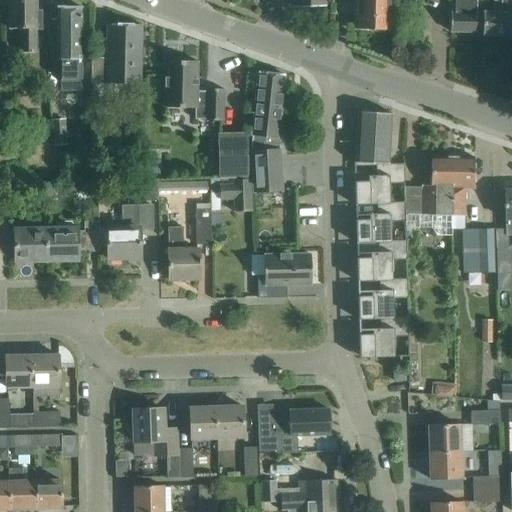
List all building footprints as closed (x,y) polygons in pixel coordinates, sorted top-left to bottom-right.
[(37,28),(41,28),(41,12),(36,12),(36,0),(9,0),(10,14),(10,29),(19,28),(19,52),(37,52),(37,28)] [(357,18),(357,29),(390,30),(390,0),(355,0),(355,18),(357,18)] [(495,0),(450,0),(450,31),(482,32),(482,35),(511,35),(511,11),(493,11),(493,0),(496,0),(495,0)] [(58,59),(64,59),(64,81),(88,81),(88,58),(82,58),(81,27),(81,7),(57,7),(57,27),(58,59)] [(141,84),(141,45),(142,25),(108,24),(107,59),(92,59),(92,84),(141,84)] [(197,61),(165,61),(164,107),(195,108),(195,119),(206,119),(206,121),(223,121),(224,89),(206,89),(206,92),(197,92),(197,61)] [(251,145),(254,192),(282,190),(280,150),(278,150),(278,146),(278,137),(278,132),(285,75),(259,72),(251,145)] [(389,164),(392,114),(358,112),(355,161),(354,161),(354,162),(389,164)] [(65,145),(65,122),(54,123),(55,146),(65,145)] [(218,134),(219,178),(248,178),(247,134),(218,134)] [(405,202),(406,222),(406,238),(415,238),(419,229),(432,229),(436,236),(453,236),(453,215),(453,157),(431,157),(431,185),(422,185),(422,187),(405,187),(405,202)] [(453,157),(453,215),(465,215),(465,188),(474,188),(475,157),(453,157)] [(354,162),(355,167),(356,167),(356,163),(376,165),(377,176),(368,176),(368,181),(355,182),(355,205),(377,205),(377,204),(390,203),(390,184),(405,183),(404,167),(389,167),(389,164),(354,162)] [(253,210),(252,178),(235,179),(235,183),(221,184),(222,198),(236,198),(237,211),(253,210)] [(158,183),(143,183),(143,203),(159,203),(158,183)] [(377,204),(377,205),(378,214),(369,214),(369,220),(356,220),(356,243),(378,243),(378,242),(391,242),(391,241),(391,222),(406,222),(405,202),(390,203),(377,204)] [(152,206),(143,206),(122,207),(122,229),(107,229),(108,259),(140,258),(139,229),(153,228),(152,206)] [(210,245),(209,212),(197,212),(197,245),(210,245)] [(45,230),(46,260),(78,259),(78,252),(99,251),(99,222),(84,222),(84,232),(77,232),(77,229),(45,230)] [(46,260),(45,230),(14,231),(14,234),(7,234),(7,224),(0,223),(0,253),(15,254),(15,261),(46,260)] [(168,228),(169,260),(169,280),(200,280),(199,249),(183,249),(183,227),(168,228)] [(491,229),(463,229),(464,273),(492,273),(491,229)] [(378,242),(378,243),(379,252),(370,253),(370,258),(357,258),(357,282),(379,281),(379,280),(392,280),(392,279),(392,260),(407,260),(406,241),(391,241),(391,242),(378,242)] [(511,265),(511,247),(497,248),(498,291),(510,290),(510,274),(511,273),(511,265)] [(258,275),(258,298),(287,298),(287,285),(311,284),(311,254),(264,255),(264,275),(258,275)] [(379,280),(379,281),(380,291),(371,291),(371,296),(358,297),(359,320),(381,319),(381,318),(393,318),(393,299),(408,298),(407,279),(392,279),(392,280),(379,280)] [(213,297),(213,280),(200,280),(200,297),(213,297)] [(381,318),(381,319),(381,329),(372,329),(373,334),(359,335),(360,352),(363,358),(410,357),(410,355),(395,356),(394,337),(409,336),(408,317),(393,318),(381,318)] [(482,320),(482,342),(492,343),(492,320),(482,320)] [(58,355),(32,356),(33,387),(33,397),(59,396),(58,355)] [(33,387),(32,356),(5,356),(6,387),(33,387)] [(394,381),(406,381),(405,369),(394,369),(394,381)] [(454,398),(455,387),(433,386),(432,397),(454,398)] [(9,399),(0,399),(0,428),(10,428),(9,399)] [(499,401),(487,400),(487,411),(499,411),(499,401)] [(216,407),(217,438),(244,437),(243,406),(216,407)] [(217,438),(216,407),(190,408),(191,439),(217,438)] [(180,478),(179,449),(178,429),(164,430),(163,409),(133,410),(135,456),(166,455),(168,478),(180,478)] [(273,428),(258,429),(259,452),(283,451),(282,436),(330,434),(330,409),(273,411),(273,428)] [(471,425),(499,424),(499,411),(487,411),(471,412),(471,425)] [(33,427),(60,427),(60,412),(33,412),(33,427)] [(429,452),(461,451),(460,425),(429,426),(429,452)] [(34,437),(34,448),(58,448),(58,436),(34,437)] [(34,448),(34,437),(8,437),(8,449),(34,448)] [(257,447),(244,448),(245,477),(258,476),(257,447)] [(8,449),(0,449),(0,458),(2,460),(8,460),(8,449)] [(461,451),(429,452),(430,479),(462,478),(461,451)] [(193,477),(191,452),(180,452),(181,477),(193,477)] [(35,481),(22,481),(22,472),(9,472),(9,481),(9,510),(36,509),(35,481)] [(473,490),(502,489),(502,476),(473,477),(473,490)] [(61,480),(35,481),(36,509),(62,509),(61,480)] [(299,493),(281,493),(276,494),(276,484),(261,484),(262,502),(282,502),(337,500),(336,480),(299,481),(299,493)] [(9,481),(0,481),(0,509),(9,510),(9,481)] [(134,511),(163,511),(163,486),(134,487),(134,511)] [(199,511),(210,511),(209,487),(199,488),(199,511)] [(503,502),(502,489),(473,490),(473,503),(503,502)] [(337,511),(337,500),(282,502),(282,511),(306,510),(306,511),(337,511)] [(431,511),(462,511),(462,502),(431,503),(431,511)]
